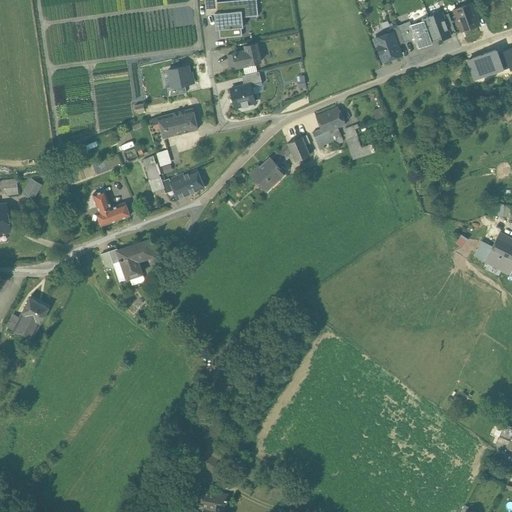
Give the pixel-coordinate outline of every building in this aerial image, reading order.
[(224,4),(225,3),(224,0),(211,0),(213,17),(221,16),(225,15),(224,4)] [(249,13),(249,19),(266,17),(264,0),(225,3),(224,4),(225,15),(249,13)] [(473,3),(451,10),(459,32),(481,24),(478,16),(479,15),(477,8),(475,8),(473,3)] [(225,15),(221,16),(222,32),(227,32),(250,29),(249,19),(249,13),(225,15)] [(412,25),(411,26),(416,38),(420,48),(443,39),(435,17),(412,25)] [(411,26),(412,25),(410,21),(397,26),(404,42),(416,38),(411,26)] [(250,29),(227,32),(228,39),(251,37),(250,29)] [(394,31),(374,37),(383,63),(402,56),(394,31)] [(256,44),(245,46),(246,51),(234,53),(237,66),(260,61),(256,44)] [(237,66),(234,53),(226,55),(229,68),(237,66)] [(171,87),(193,83),(189,65),(168,69),(171,87)] [(230,88),(235,108),(256,102),(251,82),(230,88)] [(143,103),(134,106),(136,112),(145,110),(143,103)] [(342,103),(321,113),(327,127),(329,131),(336,127),(350,121),(342,103)] [(377,118),(384,115),(381,107),(373,110),(377,118)] [(192,108),(158,117),(163,138),(198,129),(192,108)] [(352,159),(375,153),(373,144),(362,146),(356,124),(344,127),(352,159)] [(329,131),(327,127),(317,132),(322,145),(340,137),(336,127),(329,131)] [(307,135),(302,137),(307,149),(313,147),(307,135)] [(307,149),(302,137),(288,143),(294,157),(296,162),(310,156),(307,149)] [(288,143),(272,160),(281,170),(294,157),(288,143)] [(157,151),(163,173),(174,170),(168,148),(157,151)] [(149,157),(143,159),(148,172),(154,170),(149,157)] [(271,159),(261,169),(259,167),(251,175),(266,192),(285,174),(281,170),(272,160),(271,159)] [(154,170),(148,172),(150,179),(160,176),(158,169),(154,170)] [(197,170),(184,175),(183,173),(169,179),(177,199),(204,187),(197,170)] [(0,176),(0,188),(6,187),(17,186),(15,174),(0,176)] [(42,185),(31,178),(22,193),(33,200),(42,185)] [(17,186),(6,187),(7,195),(18,194),(17,186)] [(105,190),(93,194),(97,204),(109,200),(105,190)] [(109,200),(97,204),(99,212),(97,213),(101,226),(130,215),(125,202),(112,207),(109,200)] [(6,202),(0,203),(0,231),(10,230),(6,202)] [(511,206),(492,204),(490,215),(511,218),(511,206)] [(490,227),(475,256),(485,261),(500,233),(490,227)] [(511,239),(500,233),(485,261),(510,274),(511,271),(511,239)] [(462,236),(456,242),(462,247),(467,241),(462,236)] [(149,240),(118,250),(121,259),(113,262),(119,280),(141,273),(137,260),(153,255),(149,240)] [(117,248),(109,251),(113,262),(121,259),(118,250),(117,248)] [(30,297),(19,316),(14,313),(7,325),(31,339),(49,307),(30,297)] [(511,436),(511,426),(505,423),(499,436),(510,441),(511,436)] [(223,462),(206,449),(197,462),(215,474),(223,462)] [(224,511),(228,495),(202,489),(198,511),(197,511),(208,511),(208,510),(216,511),(224,511)]
